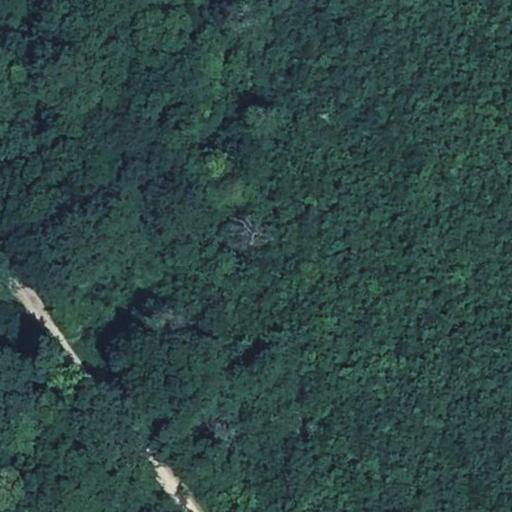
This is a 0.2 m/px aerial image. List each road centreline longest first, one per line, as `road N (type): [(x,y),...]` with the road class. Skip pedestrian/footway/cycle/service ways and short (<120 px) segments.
road 1 (track): [(317,511),(271,0)]
road 2 (track): [(190,511),(0,263)]
